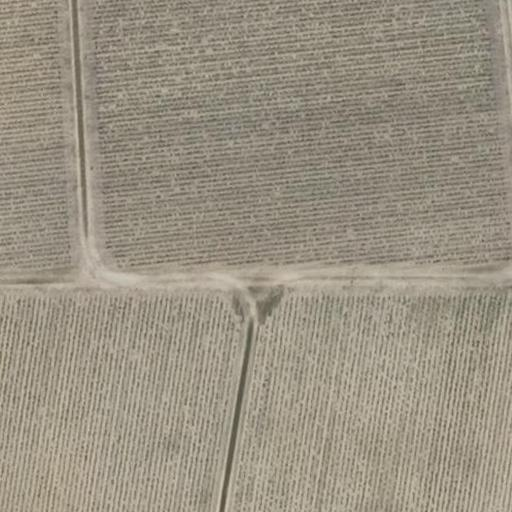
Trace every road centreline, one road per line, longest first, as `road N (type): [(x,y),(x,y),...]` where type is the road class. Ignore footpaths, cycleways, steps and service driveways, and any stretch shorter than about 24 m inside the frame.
road 1 (track): [(511,277),(0,283)]
road 2 (track): [(76,0),(92,280)]
road 3 (track): [(221,511),(249,325),(248,277)]
